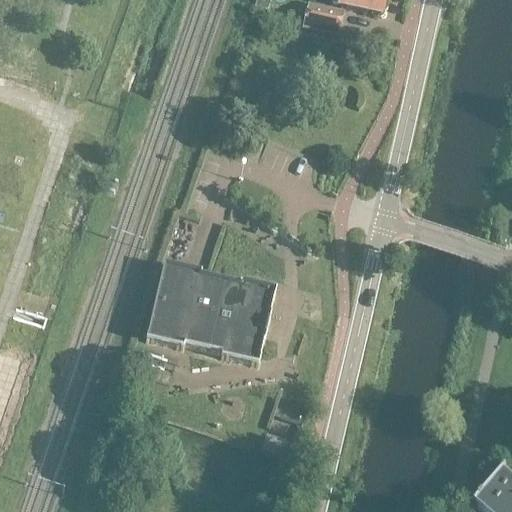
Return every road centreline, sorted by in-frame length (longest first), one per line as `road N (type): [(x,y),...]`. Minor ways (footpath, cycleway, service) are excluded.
road 1 (tertiary): [(316,511),(385,223)]
road 2 (tertiary): [(385,223),(432,0)]
road 3 (tertiary): [(501,261),(385,223)]
